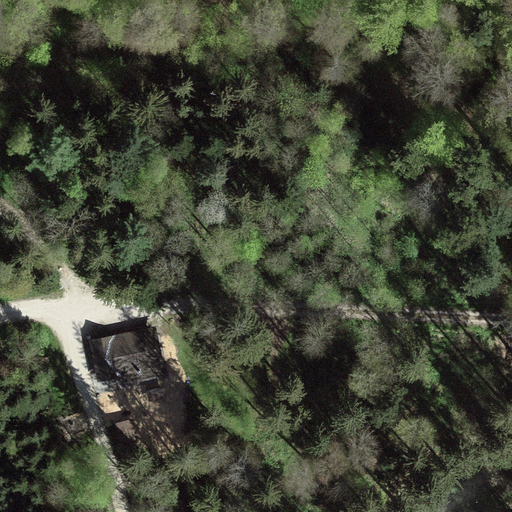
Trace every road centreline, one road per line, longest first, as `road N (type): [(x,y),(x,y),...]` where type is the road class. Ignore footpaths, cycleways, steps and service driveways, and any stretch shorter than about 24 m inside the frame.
road 1 (track): [(0,317),(112,299),(511,317)]
road 2 (track): [(125,511),(58,303)]
